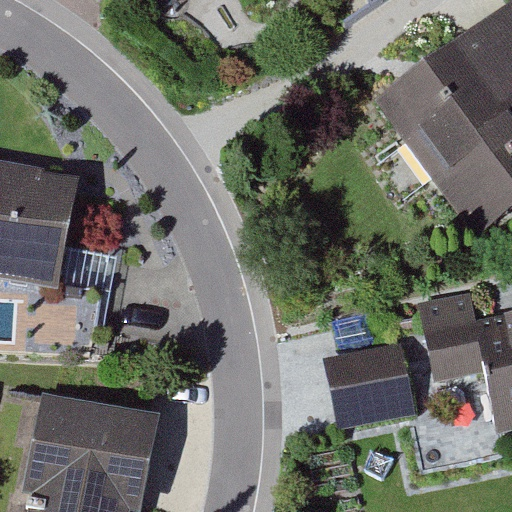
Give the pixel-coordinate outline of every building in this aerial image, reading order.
[(511,17),(378,108),(474,249),(511,223),(511,17)] [(0,295),(62,305),(98,310),(93,345),(113,348),(124,272),(67,263),(77,198),(41,192),(42,184),(0,177),(0,295)] [(511,439),(511,323),(492,328),(498,357),(478,361),(495,443),(511,439)] [(325,369),(340,439),(419,422),(404,352),(325,369)] [(37,504),(34,511),(147,511),(166,429),(44,402),(22,501),(37,504)]
